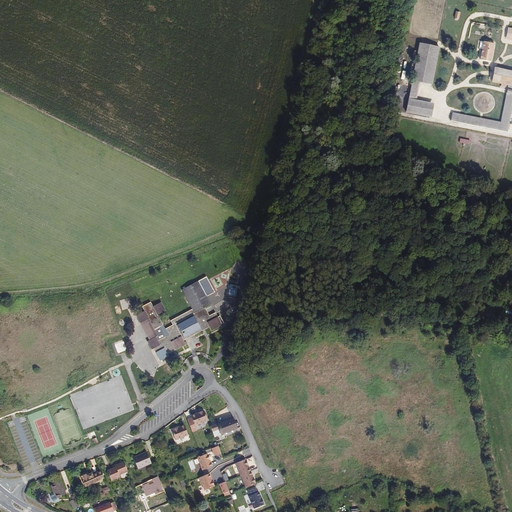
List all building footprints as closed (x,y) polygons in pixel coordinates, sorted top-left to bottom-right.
[(511,27),(502,25),(499,36),(509,38),(511,38),(511,27)] [(482,39),(479,57),(489,60),(493,41),(482,39)] [(410,77),(416,78),(429,81),(437,44),(429,42),(418,40),(410,77)] [(490,77),(511,81),(511,69),(493,66),(491,73),(490,77)] [(406,95),(412,97),(416,78),(410,77),(406,95)] [(511,98),(511,96),(511,84),(506,83),(505,91),(498,121),(457,112),(455,120),(504,131),(511,98)] [(419,98),(412,97),(406,95),(403,109),(428,114),(431,101),(419,98)] [(163,337),(153,342),(158,351),(162,350),(166,360),(174,356),(173,352),(196,343),(194,338),(212,327),(214,330),(225,323),(221,316),(218,317),(217,313),(211,316),(207,309),(212,306),(206,295),(214,292),(209,285),(187,297),(196,315),(170,329),(162,318),(168,315),(164,306),(158,309),(155,306),(147,311),(149,315),(142,319),(146,327),(154,323),(159,333),(165,330),(171,339),(165,342),(163,337)] [(238,287),(230,285),(227,297),(235,299),(238,287)] [(146,327),(153,342),(163,337),(165,342),(171,339),(165,330),(159,333),(154,323),(146,327)] [(124,341),(114,345),(118,354),(123,352),(128,350),(124,341)] [(204,409),(191,415),(192,418),(196,425),(208,419),(204,409)] [(220,428),(222,432),(239,425),(235,415),(218,421),(220,428)] [(198,431),(192,418),(188,420),(193,433),(198,431)] [(220,428),(218,421),(211,425),(214,431),(220,428)] [(172,429),(176,438),(188,433),(184,423),(172,429)] [(218,446),(211,449),(214,458),(221,456),(218,446)] [(148,450),(135,457),(139,467),(153,461),(148,450)] [(208,452),(198,456),(204,469),(213,465),(208,452)] [(245,460),(235,463),(244,489),(254,486),(245,460)] [(120,475),(129,471),(125,461),(116,465),(116,467),(114,468),(108,471),(112,480),(120,477),(120,475)] [(106,479),(103,472),(95,475),(94,474),(90,475),(89,475),(82,478),(87,488),(106,479)] [(211,472),(201,477),(206,489),(216,485),(211,472)] [(158,476),(140,484),(146,497),(164,489),(158,476)] [(219,483),(224,496),(231,494),(225,481),(219,483)] [(62,483),(52,487),(58,500),(67,496),(62,483)] [(259,486),(250,490),(252,494),(251,494),(257,507),(266,502),(261,490),(260,490),(259,486)] [(77,500),(70,504),(74,511),(81,507),(77,500)] [(115,511),(119,510),(117,505),(116,503),(112,504),(96,511),(115,511)]
